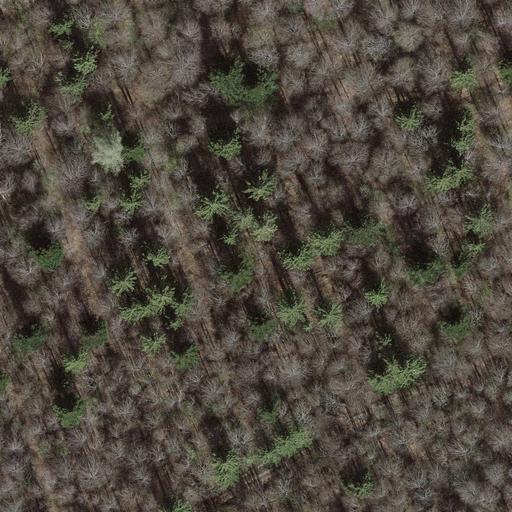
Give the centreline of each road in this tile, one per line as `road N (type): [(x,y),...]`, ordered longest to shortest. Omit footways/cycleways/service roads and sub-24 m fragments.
road 1 (track): [(511,76),(365,91),(0,88)]
road 2 (track): [(185,511),(312,442),(511,355)]
